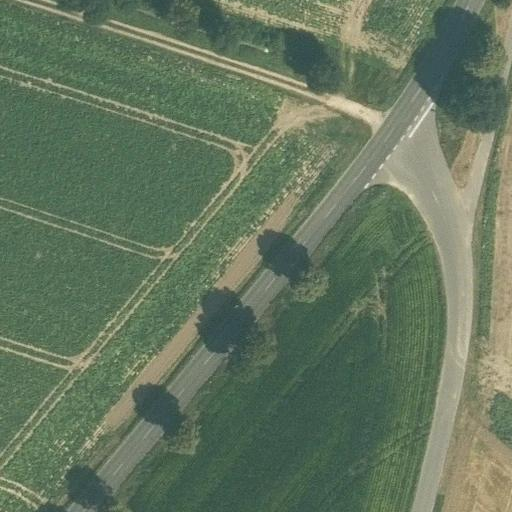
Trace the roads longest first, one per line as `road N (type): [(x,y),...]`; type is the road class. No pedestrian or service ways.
road 1 (tertiary): [(392,129),(316,234),(83,511)]
road 2 (track): [(392,129),(9,0)]
road 3 (unclassified): [(421,511),(455,364),(460,308),(447,224)]
road 4 (tertiary): [(471,0),(392,129)]
